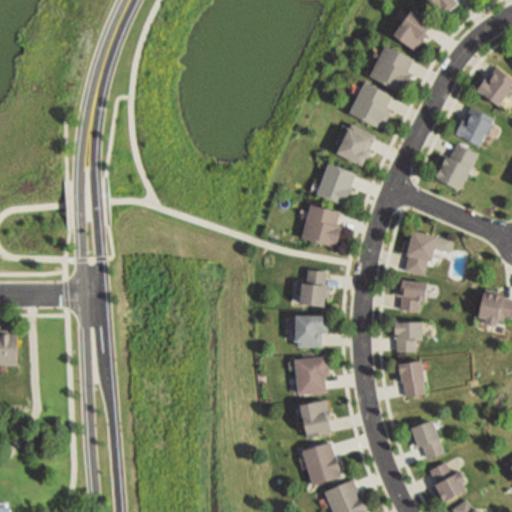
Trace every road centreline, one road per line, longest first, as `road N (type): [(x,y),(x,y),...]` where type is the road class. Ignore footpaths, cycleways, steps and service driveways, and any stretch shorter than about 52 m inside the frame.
road 1 (residential): [(511,11),(457,52),(391,182),(366,263),(364,367),(376,441),(413,511)]
road 2 (tertiary): [(119,511),(98,228)]
road 3 (tertiary): [(81,229),(95,511)]
road 4 (tertiary): [(127,0),(95,75),(78,179)]
road 5 (tertiary): [(94,182),(103,75),(128,0)]
road 6 (residential): [(511,237),(391,182)]
